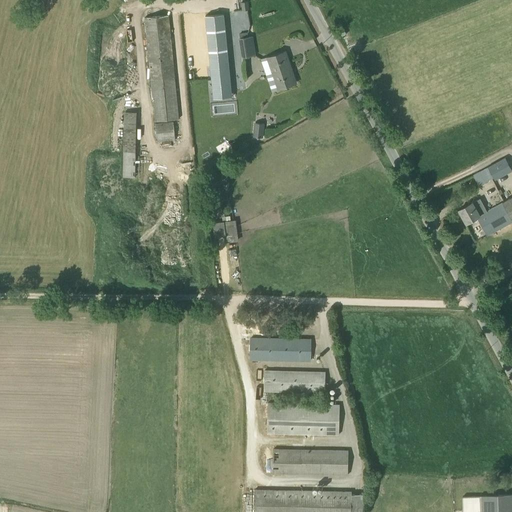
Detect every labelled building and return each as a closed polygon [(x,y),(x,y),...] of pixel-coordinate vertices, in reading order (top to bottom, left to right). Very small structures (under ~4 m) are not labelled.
[(233,89),(225,13),(205,16),(217,127),(236,125),(234,103),(238,101),(236,89),(233,89)] [(181,70),(204,68),(198,17),(177,18),(176,14),(144,17),(154,121),(179,118),(169,20),(175,19),(181,70)] [(242,58),(256,55),(252,36),(239,38),(242,58)] [(290,67),(285,51),(261,59),(271,91),(294,83),(296,83),(290,67)] [(208,116),(203,71),(192,72),(193,78),(189,79),(193,117),(208,116)] [(135,111),(124,111),(122,177),(139,177),(139,160),(135,159),(135,111)] [(155,123),(157,141),(210,136),(208,118),(155,123)] [(254,121),(253,135),(263,136),(264,121),(254,121)] [(511,170),(505,157),(487,167),(494,181),(511,171),(511,170)] [(472,175),(478,185),(485,181),(479,171),(472,175)] [(511,196),(487,210),(479,198),(458,209),(466,223),(476,217),(486,235),(511,221),(511,196)] [(225,235),(226,242),(238,241),(236,219),(230,220),(229,215),(227,215),(226,207),(220,208),(221,221),(212,222),(214,236),(225,235)] [(250,337),(249,356),(305,357),(305,338),(250,337)] [(264,369),(264,390),(325,392),(326,370),(264,369)] [(268,403),(267,430),(334,432),(335,405),(268,403)] [(272,449),(272,468),(343,469),(343,450),(272,449)] [(253,489),(252,511),(347,511),(348,491),(253,489)] [(511,511),(511,494),(461,496),(461,511),(486,511),(498,511),(511,511)]
